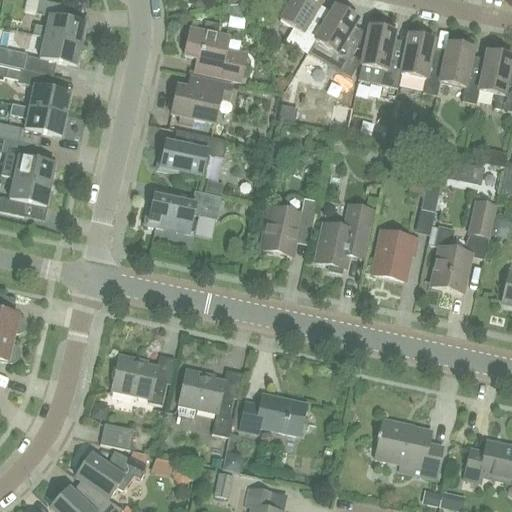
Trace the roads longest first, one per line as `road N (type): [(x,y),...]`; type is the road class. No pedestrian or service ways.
road 1 (residential): [(511,370),(90,278)]
road 2 (residential): [(90,278),(137,62),(136,0)]
road 3 (residential): [(0,490),(53,432),(68,399),(90,278)]
